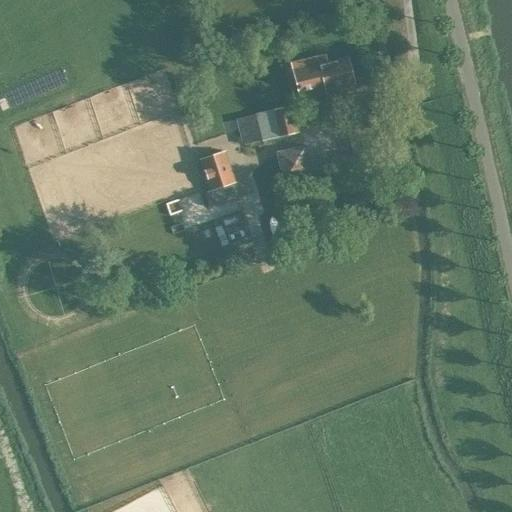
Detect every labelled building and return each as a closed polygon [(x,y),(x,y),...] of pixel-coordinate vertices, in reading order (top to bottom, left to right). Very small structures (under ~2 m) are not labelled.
[(298,89),(324,82),(325,86),(353,78),(346,52),(327,57),(325,49),(290,57),(298,89)] [(293,99),(270,104),(245,110),(252,137),(299,127),(293,99)] [(284,163),(306,160),(303,139),(282,142),(284,163)] [(224,148),(198,156),(208,186),(233,178),(224,148)] [(238,193),(233,178),(208,186),(203,187),(208,202),(238,193)] [(240,208),(232,211),(235,220),(244,217),(240,208)] [(176,511),(175,509),(175,511),(160,481),(98,511),(176,511)]
